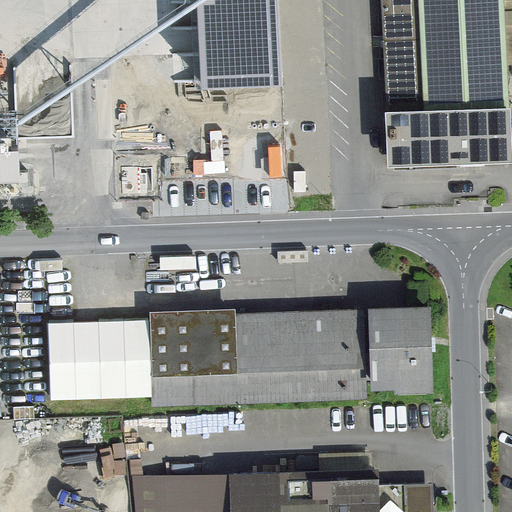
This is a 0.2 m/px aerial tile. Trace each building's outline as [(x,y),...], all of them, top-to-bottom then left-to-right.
[(157,13),(156,0),(134,0),(135,14),(157,13)] [(276,0),(199,0),(203,86),(280,84),(276,0)] [(501,0),(384,0),(394,166),(510,160),(501,0)] [(157,35),(136,35),(136,86),(157,86),(157,35)] [(276,100),(247,101),(248,124),(277,123),(276,100)] [(162,178),(232,175),(230,136),(213,136),(212,117),(139,120),(141,157),(161,156),(162,178)] [(0,148),(0,183),(19,183),(18,148),(0,148)] [(430,391),(427,307),(50,323),(53,395),(159,390),(160,402),(430,391)] [(320,472),(155,477),(156,511),(377,511),(377,477),(320,479),(320,472)]
